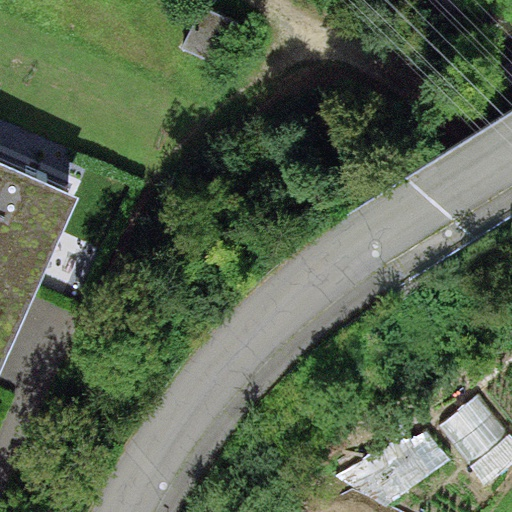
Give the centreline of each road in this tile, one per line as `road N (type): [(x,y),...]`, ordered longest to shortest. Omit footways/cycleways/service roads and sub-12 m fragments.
road 1 (residential): [(130,511),(201,393),(303,292),(442,200)]
road 2 (track): [(361,56),(511,176)]
